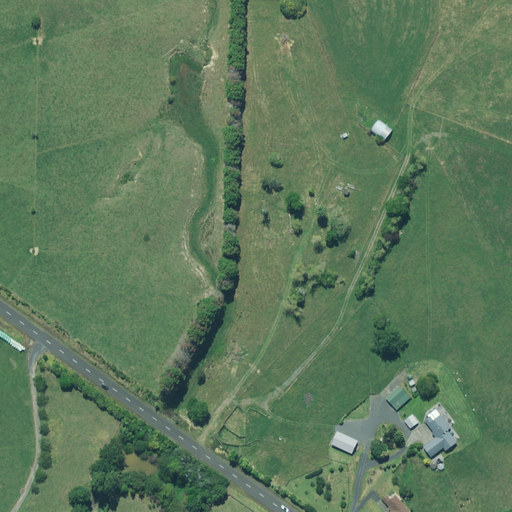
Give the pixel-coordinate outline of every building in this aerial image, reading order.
[(393,130),(380,120),(372,131),(385,140),(393,130)] [(413,397),(402,385),(387,398),(398,410),(413,397)] [(420,423),(413,414),(405,421),(412,429),(420,423)] [(439,418),(436,414),(426,422),(438,437),(425,447),(433,457),(444,448),(447,451),(458,443),(449,430),(452,428),(443,415),(439,418)] [(363,447),(352,438),(338,456),(349,464),(363,447)] [(384,500),(391,507),(389,509),(391,511),(410,511),(411,511),(394,491),(384,500)]
